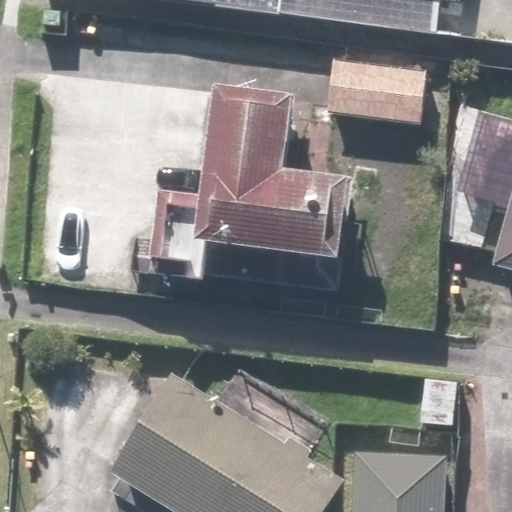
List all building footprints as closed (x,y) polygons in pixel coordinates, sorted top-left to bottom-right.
[(373,0),(455,11),(456,0),(373,0)] [(428,78),(328,67),(322,122),(421,133),(428,78)] [(281,171),(290,103),(212,93),(198,205),(155,199),(143,288),(199,295),(200,280),(341,298),(357,180),(281,171)] [(511,185),(487,273),(511,279),(511,185)] [(165,381),(105,482),(155,511),(329,511),(344,486),(165,381)] [(445,511),(447,461),(352,459),(350,511),(445,511)]
